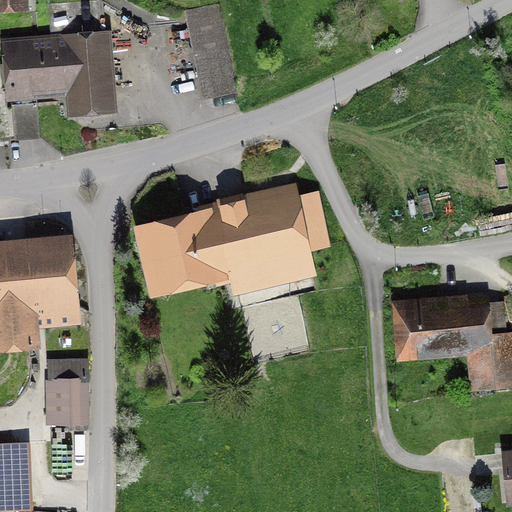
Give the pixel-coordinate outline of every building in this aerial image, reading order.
[(70,91),(71,112),(112,108),(106,36),(101,36),(97,0),(48,4),(51,40),(6,44),(10,96),(70,91)] [(187,12),(205,101),(235,95),(217,6),(187,12)] [(329,247),(317,192),(300,196),(297,183),(212,203),(213,208),(133,227),(150,300),(229,281),(233,297),(318,277),(312,252),(329,247)] [(0,348),(25,346),(23,326),(72,321),(65,247),(0,253),(0,348)] [(511,385),(511,333),(505,334),(502,303),(400,312),(403,350),(428,348),(429,350),(469,347),(473,389),(511,385)] [(53,424),(88,424),(88,362),(49,362),(49,380),(53,380),(53,424)] [(56,459),(62,462),(57,464),(54,467),(55,476),(60,479),(64,479),(69,477),(71,472),(69,465),(62,462),(67,459),(70,454),(68,447),(61,444),(69,439),(69,431),(65,427),(59,426),(54,429),(52,434),(54,440),(61,443),(54,448),(53,456),(56,459)] [(0,442),(0,506),(24,506),(24,443),(0,442)] [(511,452),(503,453),(507,497),(511,496),(511,452)]
